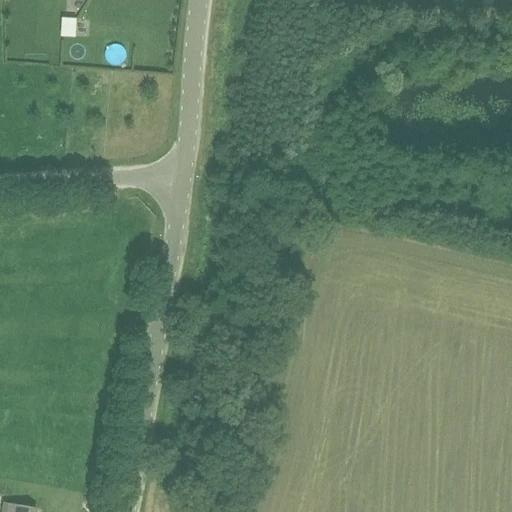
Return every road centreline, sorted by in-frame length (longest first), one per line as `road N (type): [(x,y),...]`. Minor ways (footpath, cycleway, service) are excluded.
road 1 (tertiary): [(128,511),(184,181)]
road 2 (unclassified): [(0,188),(184,181)]
road 3 (tertiary): [(184,181),(202,0)]
